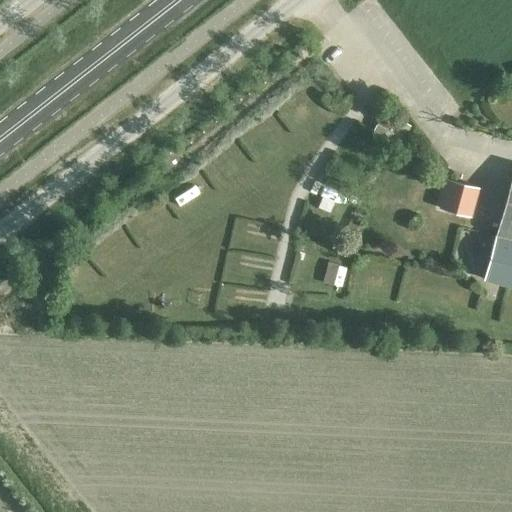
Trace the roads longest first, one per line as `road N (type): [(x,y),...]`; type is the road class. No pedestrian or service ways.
road 1 (unclassified): [(0,238),(299,0)]
road 2 (primary): [(179,0),(0,140)]
